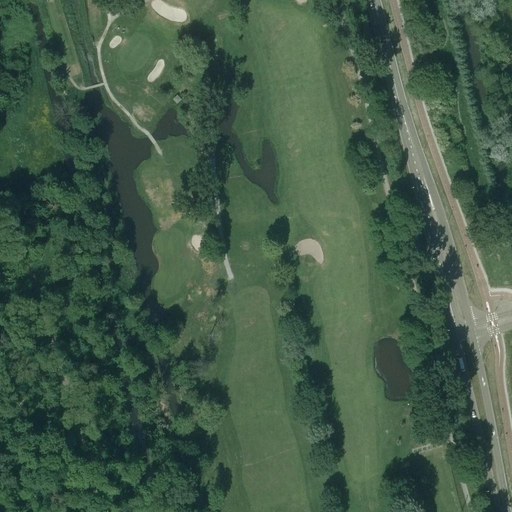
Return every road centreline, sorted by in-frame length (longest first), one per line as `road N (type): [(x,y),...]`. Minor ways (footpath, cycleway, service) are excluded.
road 1 (secondary): [(388,49),(453,331)]
road 2 (secondary): [(469,321),(388,49)]
road 3 (secondary): [(453,331),(500,511)]
road 4 (secondary): [(505,511),(472,335)]
